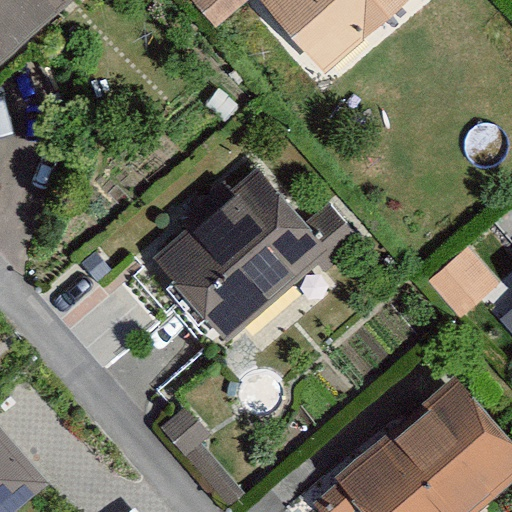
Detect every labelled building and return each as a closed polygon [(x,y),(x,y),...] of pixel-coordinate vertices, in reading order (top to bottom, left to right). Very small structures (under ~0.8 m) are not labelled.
[(0,0),(0,73),(82,0),(0,0)] [(260,0),(192,0),(219,33),(249,9),(260,0)] [(322,97),(436,4),(432,0),(260,0),(249,9),(322,97)] [(312,291),(368,243),(334,204),(306,229),(247,161),(144,250),(181,293),(165,306),(208,356),(221,345),(234,359),(250,345),(257,353),(319,299),(312,291)] [(511,293),(503,300),(475,267),(438,298),(480,348),(511,320),(511,293)] [(511,411),(467,360),(298,506),(303,511),(494,511),(511,497),(511,411)] [(0,431),(0,511),(16,511),(47,487),(0,431)]
